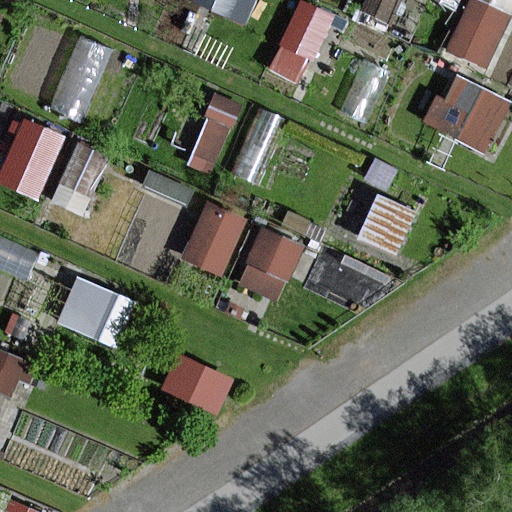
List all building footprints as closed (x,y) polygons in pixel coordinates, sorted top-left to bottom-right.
[(199,0),(197,5),(228,18),(234,6),(245,10),(249,0),(199,0)] [(397,28),(409,0),(354,0),(354,3),(362,6),(356,21),(385,34),(389,25),(397,28)] [(511,13),(511,0),(469,0),(462,14),(458,13),(446,39),(451,40),(445,51),(486,70),(511,13)] [(335,17),(300,1),(269,68),(304,84),(335,17)] [(117,50),(83,35),(52,109),(86,123),(117,50)] [(369,126),(393,74),(366,61),(342,113),(369,126)] [(511,103),(457,76),(445,101),(435,96),(421,125),(485,156),(511,103)] [(245,108),(214,95),(203,118),(208,120),(188,166),(214,177),(245,108)] [(0,155),(17,117),(0,108),(0,155)] [(261,111),(231,174),(259,187),(289,124),(261,111)] [(31,116),(4,180),(43,197),(70,133),(31,116)] [(84,219),(110,157),(78,143),(52,205),(84,219)] [(397,171),(376,160),(366,181),(387,192),(397,171)] [(196,192),(149,172),(142,189),(188,209),(196,192)] [(419,213),(378,195),(357,242),(398,260),(419,213)] [(249,221),(208,203),(182,261),(223,279),(249,221)] [(326,229),(285,211),(278,226),(319,244),(326,229)] [(306,247),(263,228),(246,264),(250,266),(241,287),(278,303),(287,284),(290,285),(306,247)] [(0,271),(27,284),(41,253),(0,235),(0,271)] [(360,269),(327,253),(315,277),(348,293),(360,269)] [(140,303),(78,277),(57,324),(119,351),(140,303)] [(33,323),(13,314),(4,333),(24,342),(33,323)] [(0,349),(0,395),(11,400),(19,382),(29,386),(38,365),(0,349)] [(234,380),(178,355),(162,392),(217,417),(234,380)] [(28,415),(11,408),(5,424),(22,431),(28,415)] [(32,511),(6,500),(0,511),(32,511)]
